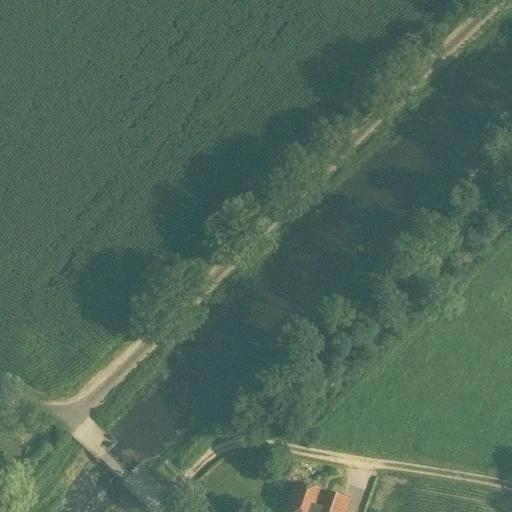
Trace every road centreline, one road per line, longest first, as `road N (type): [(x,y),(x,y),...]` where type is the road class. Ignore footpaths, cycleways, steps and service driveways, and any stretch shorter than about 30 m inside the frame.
road 1 (unclassified): [(160,511),(68,418),(511,2)]
road 2 (track): [(159,511),(210,453),(240,440),(511,486)]
